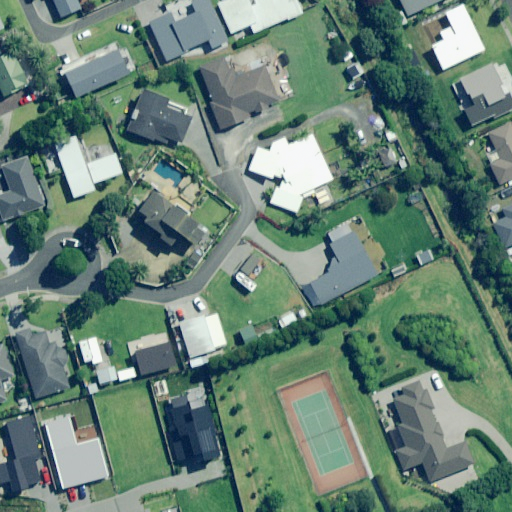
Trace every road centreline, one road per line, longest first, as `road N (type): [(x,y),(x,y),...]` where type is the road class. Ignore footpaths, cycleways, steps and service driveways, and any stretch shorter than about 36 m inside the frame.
road 1 (unknown): [(80,283),(164,295),(188,287),(243,212),(230,178)]
road 2 (residential): [(35,276),(57,244),(82,244),(89,275),(53,283)]
